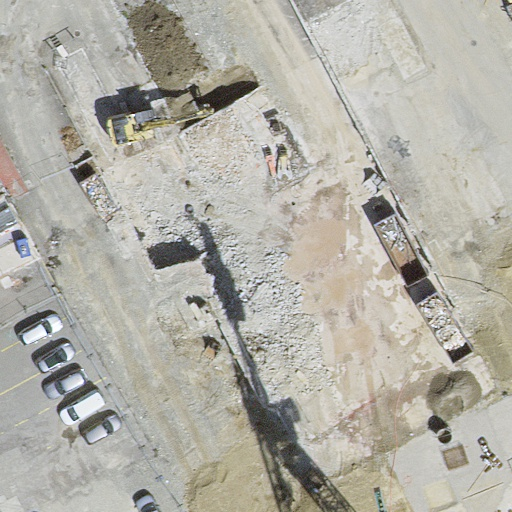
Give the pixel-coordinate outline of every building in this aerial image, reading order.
[(293,0),(118,0),(206,164),(343,91),(293,0)] [(361,0),(308,0),(325,43),(371,26),(361,0)] [(240,232),(181,125),(104,167),(162,274),(240,232)] [(511,511),(511,218),(435,259),(383,161),(201,257),(336,511),(511,511)] [(0,174),(0,267),(39,247),(0,174)] [(194,511),(168,461),(69,511),(194,511)]
